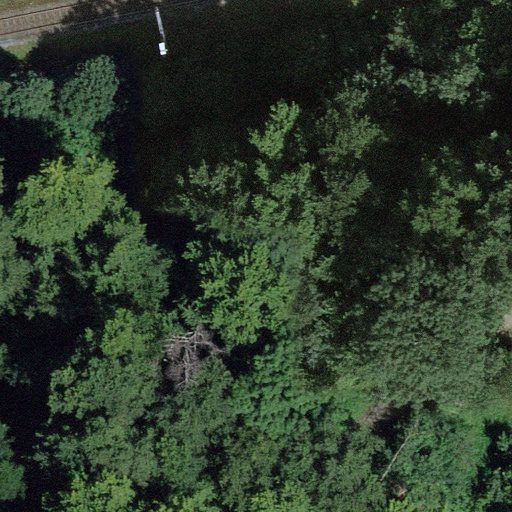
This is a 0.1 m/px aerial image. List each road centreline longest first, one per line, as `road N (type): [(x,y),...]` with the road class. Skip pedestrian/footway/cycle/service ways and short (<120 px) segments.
road 1 (track): [(511,138),(490,129),(302,124),(91,196),(0,246)]
road 2 (track): [(294,511),(438,360),(511,318)]
